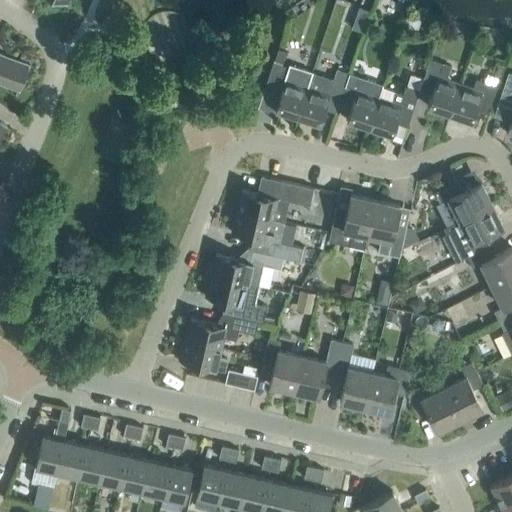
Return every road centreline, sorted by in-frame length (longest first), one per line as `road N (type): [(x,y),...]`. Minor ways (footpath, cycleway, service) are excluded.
road 1 (residential): [(130,390),(228,153),(241,143),(389,169),(480,144),(511,174)]
road 2 (residential): [(437,457),(130,390)]
road 3 (residential): [(0,222),(58,63),(51,44),(0,5)]
